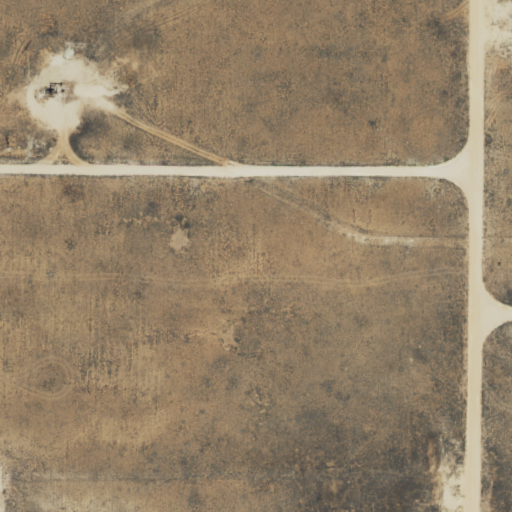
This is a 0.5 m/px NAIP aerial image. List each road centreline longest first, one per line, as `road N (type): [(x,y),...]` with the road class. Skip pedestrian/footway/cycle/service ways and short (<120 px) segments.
road 1 (track): [(488,511),(484,0)]
road 2 (track): [(12,469),(488,479)]
road 3 (track): [(213,38),(511,27)]
